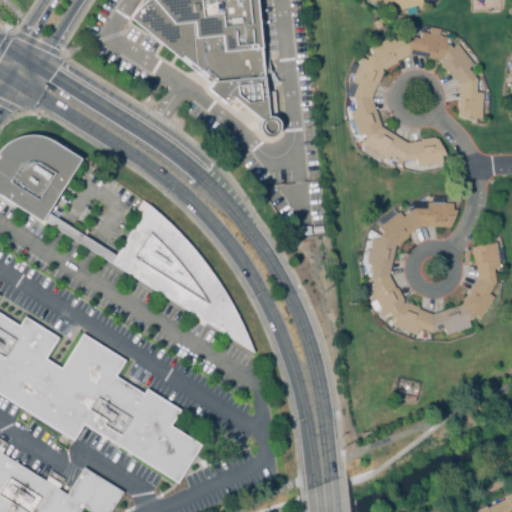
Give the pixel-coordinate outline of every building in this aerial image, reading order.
[(145,0),(254,0),(267,116),(272,117),(277,121),(278,128),(276,135),(271,136),(266,136),(260,132),(258,126),(258,122),(261,119),(232,97),(227,103),(209,89),(212,84),(131,18),(135,12),(145,0)] [(398,12),(396,5),(393,7),(389,4),(386,9),(367,0),(421,0),(422,8),(398,12)] [(439,29),(438,35),(445,37),(444,42),(448,43),(452,47),(456,44),(471,63),(467,67),(475,77),(475,92),(481,92),(480,117),(474,117),(474,121),(457,115),(458,84),(439,59),(409,53),(381,68),(370,96),(380,126),(406,142),(436,137),(445,154),(440,154),(441,161),(416,165),(415,158),(402,160),(390,153),(387,159),(381,155),(378,160),(362,150),(365,145),(362,143),(366,137),(365,137),(364,133),(357,135),(349,111),(356,109),(351,95),(356,83),(350,81),(360,58),(365,60),(367,55),(371,53),(368,47),(390,35),(393,41),(406,34),(419,37),(420,32),(428,33),(429,27),(439,29)] [(0,197),(39,222),(40,220),(252,353),(246,338),(242,329),(236,316),(230,304),(223,292),(215,280),(204,265),(189,246),(179,234),(167,222),(156,213),(145,204),(113,255),(45,212),(78,159),(46,139),(41,136),(34,135),(24,135),(17,137),(9,140),(1,145),(0,146),(0,197)] [(394,245),(387,275),(402,302),(430,314),(459,304),(476,278),(472,248),(488,239),(489,243),(495,242),(498,267),(492,268),(494,282),(487,293),(492,297),(479,318),(473,315),(471,319),(467,320),(469,327),(445,334),(443,328),(429,332),(417,327),(415,333),(391,324),(394,317),(389,315),(387,312),(381,315),(370,293),(376,289),(369,277),(372,264),(366,262),(371,238),(377,239),(378,234),(382,232),(378,227),(398,211),(402,216),(413,207),(426,208),(426,202),(452,203),(451,209),(456,209),(449,227),(418,226),(394,245)] [(0,395),(71,441),(82,424),(176,483),(200,445),(169,426),(179,410),(145,388),(141,394),(113,376),(123,360),(81,333),(59,368),(43,359),(56,338),(23,317),(17,326),(0,315),(0,395)] [(401,402),(394,400),(397,390),(403,391),(401,402)] [(0,511),(0,447),(3,449),(0,453),(43,481),(46,476),(60,484),(57,489),(65,495),(82,468),(121,492),(108,511),(88,511),(81,507),(77,511),(0,511)] [(471,511),(483,506),(485,510),(504,501),(503,498),(511,493),(511,511),(471,511)]
